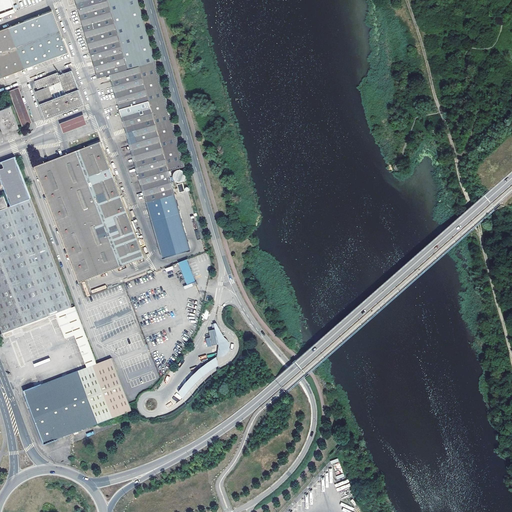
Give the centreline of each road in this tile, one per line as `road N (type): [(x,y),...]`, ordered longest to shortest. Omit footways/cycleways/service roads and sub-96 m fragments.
road 1 (secondary): [(234,511),(292,469),(311,434),(313,405),(231,281),(147,0)]
road 2 (primary): [(153,470),(228,426),(511,177)]
road 3 (track): [(404,0),(511,360)]
